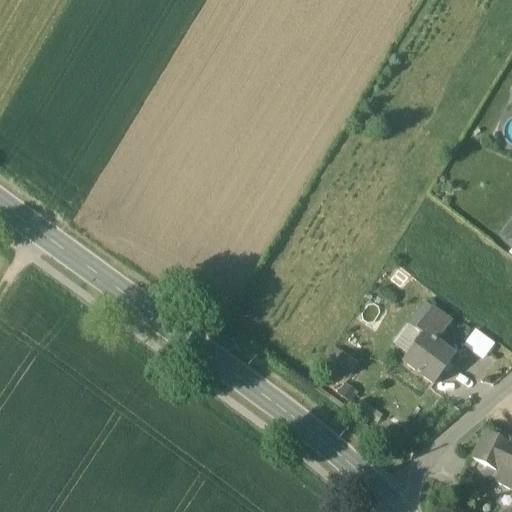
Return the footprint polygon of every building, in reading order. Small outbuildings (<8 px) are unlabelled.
[(450,325),(430,310),(420,324),(439,339),(450,325)] [(439,339),(420,324),(413,333),(421,338),(401,364),(432,388),(453,359),(434,346),(439,339)] [(462,347),(482,360),(494,344),(474,330),(462,347)] [(508,445),(485,434),(472,461),(486,469),(495,474),(491,481),(507,489),(511,480),(511,445),(508,443),(508,445)] [(495,474),(486,469),(482,476),(491,481),(495,474)]
